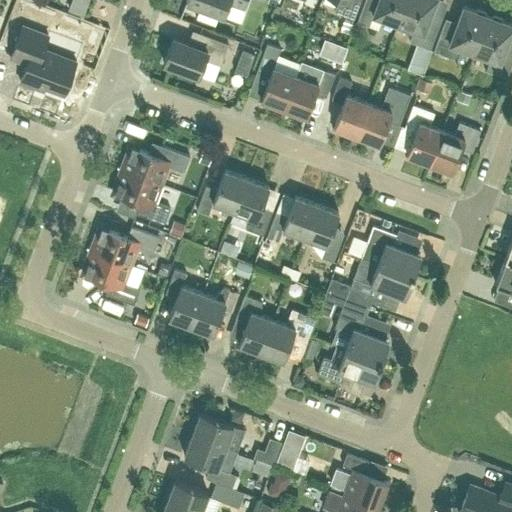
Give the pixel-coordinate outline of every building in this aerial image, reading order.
[(244,0),(186,0),(223,14),(228,0),(242,6),(244,0)] [(336,0),(333,9),(353,16),(358,0),(336,0)] [(381,16),(397,22),(405,0),(363,0),(356,20),(377,27),(381,16)] [(405,0),(397,22),(413,28),(409,39),(416,42),(429,47),(440,19),(428,15),(433,0),(405,0)] [(433,48),(454,56),(458,45),(474,51),(488,13),(462,4),(455,24),(443,20),(433,48)] [(511,24),(511,22),(488,13),(474,51),(490,57),(485,68),(506,76),(511,58),(511,45),(505,43),(511,24)] [(48,34),(22,24),(9,56),(25,62),(19,79),(35,85),(36,81),(63,92),(75,60),(43,47),(48,34)] [(227,42),(198,31),(193,44),(172,36),(162,61),(198,74),(204,58),(219,63),(227,42)] [(259,101),(281,109),(295,73),(273,64),(280,46),(266,41),(256,69),(269,74),(259,101)] [(429,47),(416,42),(407,66),(423,72),(432,48),(429,47)] [(253,52),(242,48),(233,70),(245,74),(253,52)] [(295,73),(281,109),(304,118),(314,91),(325,95),(333,73),(322,68),(321,70),(312,67),(308,78),(295,73)] [(332,128),(354,137),(368,100),(346,92),(351,79),(339,75),(331,97),(342,101),(332,128)] [(368,100),(354,137),(377,145),(387,118),(398,123),(409,93),(388,85),(380,105),(368,100)] [(491,121),(497,98),(461,88),(455,111),(491,121)] [(427,164),(441,128),(429,123),(433,110),(412,102),(404,125),(415,129),(405,156),(427,164)] [(453,132),(441,128),(427,164),(450,173),(460,146),(471,150),(480,128),(458,119),(453,132)] [(120,167),(160,182),(167,163),(183,170),(189,154),(161,143),(157,154),(129,143),(120,167)] [(160,182),(120,167),(111,190),(139,200),(135,211),(163,221),(169,206),(153,200),(160,182)] [(212,200),(233,208),(246,175),(224,167),(216,187),(205,183),(196,208),(207,212),(212,200)] [(246,175),(233,208),(246,213),(245,226),(262,233),(271,208),(260,204),(268,184),(246,175)] [(303,235),(316,202),(294,194),(286,214),(275,209),(266,234),(277,239),(282,227),(303,235)] [(316,202),(303,235),(325,243),(320,255),(332,259),(341,234),(330,230),(338,210),(316,202)] [(360,254),(412,274),(420,253),(392,242),(396,232),(372,223),(360,254)] [(98,224),(90,247),(129,262),(136,244),(152,250),(158,235),(130,224),(126,235),(98,224)] [(81,270),(109,281),(105,292),(133,302),(139,287),(136,285),(142,267),(129,262),(90,247),(81,270)] [(412,274),(360,254),(345,295),(367,304),(371,294),(372,294),(376,284),(404,295),(412,274)] [(511,259),(504,256),(494,281),(511,288),(511,296),(509,304),(511,305),(511,259)] [(168,315),(190,324),(202,291),(181,282),(185,271),(174,266),(164,291),(175,295),(168,315)] [(291,267),(288,276),(297,279),(300,270),(291,267)] [(214,295),(202,291),(190,324),(212,332),(229,287),(222,285),(214,295)] [(238,342),(260,350),(272,317),(260,312),(261,299),(244,293),(234,317),(245,322),(238,342)] [(285,322),(272,317),(260,350),(282,358),(291,334),(305,340),(315,315),(291,306),(285,322)] [(344,346),(380,359),(387,338),(360,328),(363,318),(340,309),(333,326),(350,332),(344,346)] [(378,364),(380,359),(344,346),(339,360),(323,354),(316,371),(340,380),(344,370),(357,375),(356,378),(374,385),(382,366),(378,364)] [(191,432),(224,445),(235,449),(243,427),(199,411),(191,432)] [(303,435),(288,430),(283,444),(298,449),(303,435)] [(216,466),(224,445),(191,432),(183,453),(209,463),(205,476),(215,480),(231,486),(236,473),(216,466)] [(280,440),(270,436),(265,449),(257,446),(253,455),(271,462),(280,440)] [(343,489),(379,502),(387,479),(364,471),(368,459),(346,451),(341,463),(352,466),(343,489)] [(277,467),(267,489),(288,498),(298,476),(277,467)] [(166,499),(199,511),(207,491),(174,478),(166,499)] [(243,490),(231,486),(215,480),(210,495),(237,505),(243,490)] [(511,483),(504,480),(499,493),(469,482),(457,511),(511,511),(511,483)] [(325,507),(322,511),(374,511),(379,502),(343,489),(341,494),(328,489),(322,506),(325,507)] [(198,511),(199,511),(166,499),(160,511),(198,511)] [(279,511),(281,508),(262,501),(257,511),(279,511)]
